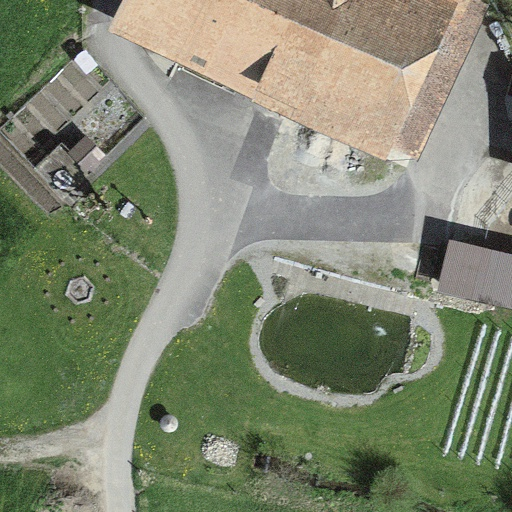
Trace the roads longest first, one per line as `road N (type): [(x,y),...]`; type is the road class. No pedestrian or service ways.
road 1 (unclassified): [(120,511),(120,430),(131,384),(191,254),(202,200),(187,149),(104,36),(103,0)]
road 2 (track): [(0,451),(120,430)]
